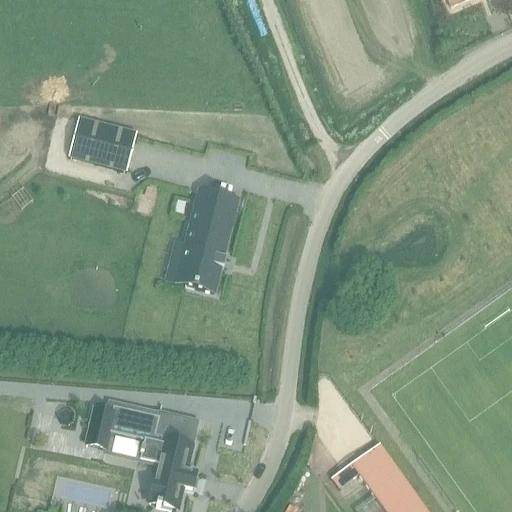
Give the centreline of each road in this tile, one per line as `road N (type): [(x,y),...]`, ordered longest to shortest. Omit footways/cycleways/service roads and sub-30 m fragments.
road 1 (unclassified): [(246,511),(270,465),(289,333),(343,166),(460,71),(511,48)]
road 2 (track): [(343,166),(320,139),(267,0)]
